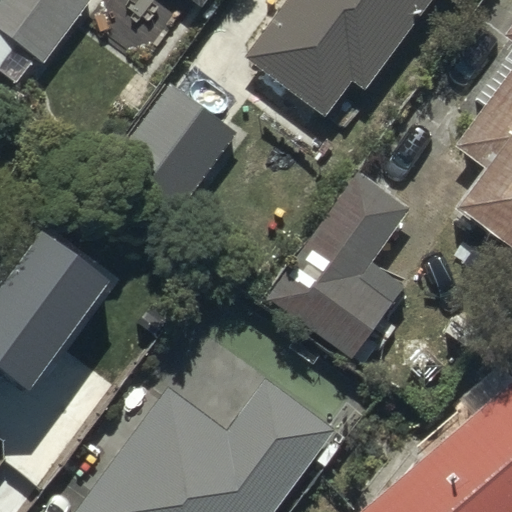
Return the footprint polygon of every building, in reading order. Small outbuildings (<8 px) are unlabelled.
[(83,0),(0,0),(0,71),(10,79),(29,54),(38,61),(83,0)] [(291,0),(246,63),(327,120),(350,88),(363,97),(431,0),(441,0),(458,11),(465,0),(291,0)] [(511,260),(511,40),(508,46),(511,49),(511,87),(460,157),(486,177),(455,218),(511,260)] [(174,210),(231,130),(162,82),(105,162),(174,210)] [(413,213),(359,174),(269,300),(356,362),(408,289),(376,266),(413,213)] [(105,296),(42,251),(0,310),(0,387),(27,407),(105,296)] [(511,511),(511,377),(505,369),(465,405),(480,422),(378,511),(511,511)] [(166,396),(80,511),(277,511),(334,436),(336,434),(266,382),(224,439),(166,396)]
